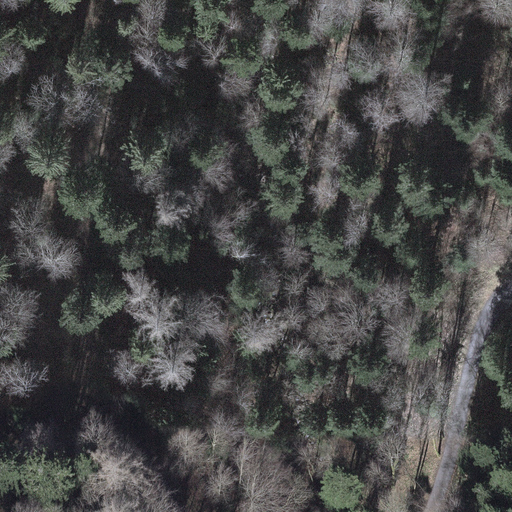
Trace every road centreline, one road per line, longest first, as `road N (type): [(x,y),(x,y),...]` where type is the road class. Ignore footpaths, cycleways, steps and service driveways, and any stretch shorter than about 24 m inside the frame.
road 1 (track): [(511,300),(473,362),(424,511)]
road 2 (track): [(178,511),(165,481),(138,460),(101,448),(0,459)]
